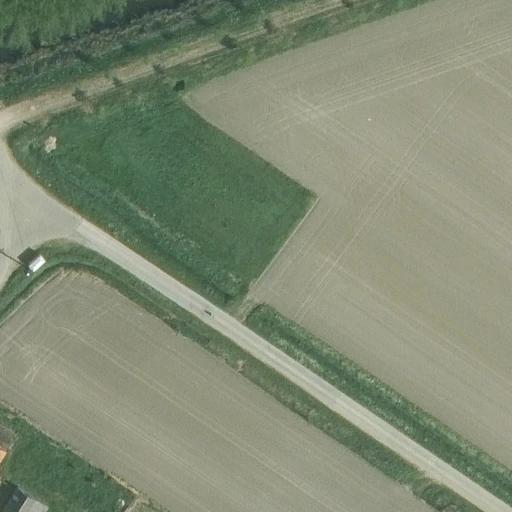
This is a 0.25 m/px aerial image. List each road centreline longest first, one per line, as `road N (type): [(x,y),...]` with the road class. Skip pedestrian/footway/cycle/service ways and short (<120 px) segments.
road 1 (unclassified): [(17,215),(78,230),(494,511)]
road 2 (track): [(0,126),(12,115),(331,0)]
